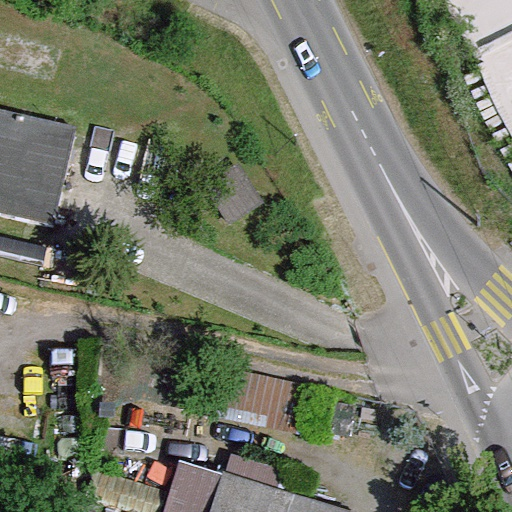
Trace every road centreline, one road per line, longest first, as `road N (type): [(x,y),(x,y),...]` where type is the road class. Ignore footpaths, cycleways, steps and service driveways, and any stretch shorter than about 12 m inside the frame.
road 1 (tertiary): [(385,179),(462,364),(511,438)]
road 2 (tertiary): [(385,179),(295,0)]
road 3 (tertiary): [(511,300),(385,179)]
